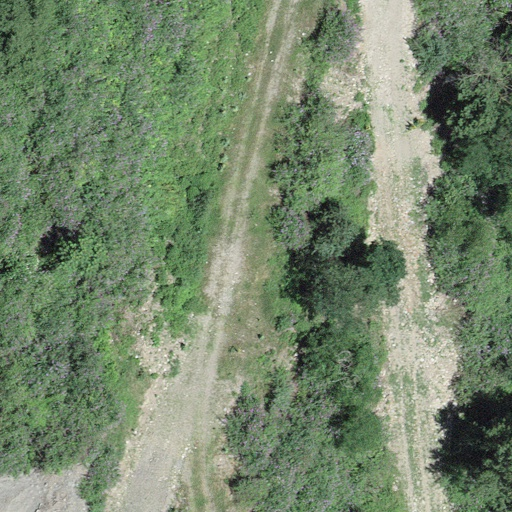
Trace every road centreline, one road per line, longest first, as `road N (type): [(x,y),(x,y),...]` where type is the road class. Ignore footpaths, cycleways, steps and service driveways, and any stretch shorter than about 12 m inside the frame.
road 1 (track): [(295,0),(226,206),(200,472),(208,511)]
road 2 (track): [(434,511),(412,402),(393,0)]
